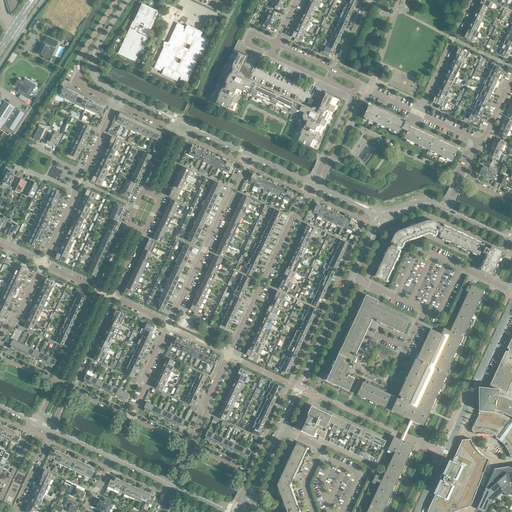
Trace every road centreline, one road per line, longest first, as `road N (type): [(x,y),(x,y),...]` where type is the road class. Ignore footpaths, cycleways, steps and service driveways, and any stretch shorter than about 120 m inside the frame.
road 1 (residential): [(191,445),(313,183)]
road 2 (residential): [(169,323),(252,155)]
road 3 (tertiary): [(281,425),(352,276)]
road 4 (residential): [(418,112),(469,0)]
road 5 (unclassified): [(406,347),(374,338),(364,361),(382,379),(393,376),(403,353)]
